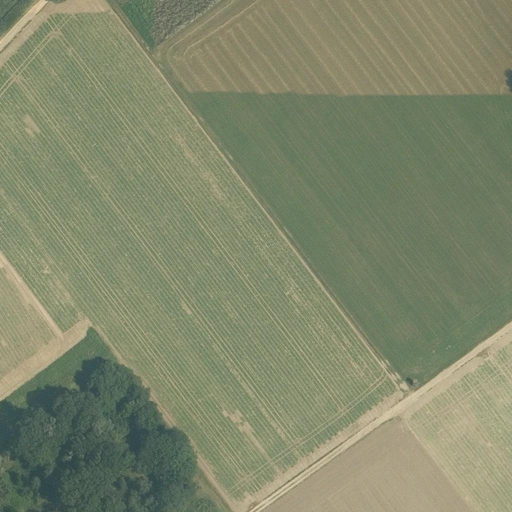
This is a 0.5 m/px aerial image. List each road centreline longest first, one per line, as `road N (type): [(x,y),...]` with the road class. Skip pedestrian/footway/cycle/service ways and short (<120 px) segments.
road 1 (track): [(409,398),(109,0)]
road 2 (track): [(0,206),(219,511)]
road 3 (track): [(253,511),(511,324)]
